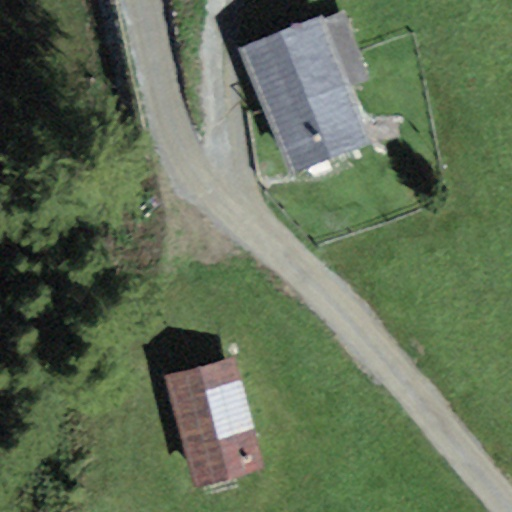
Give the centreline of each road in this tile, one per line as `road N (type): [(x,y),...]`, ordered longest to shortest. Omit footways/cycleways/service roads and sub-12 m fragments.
road 1 (track): [(269,218),(510,511)]
road 2 (track): [(183,0),(269,218)]
road 3 (track): [(269,218),(277,128),(259,0)]
